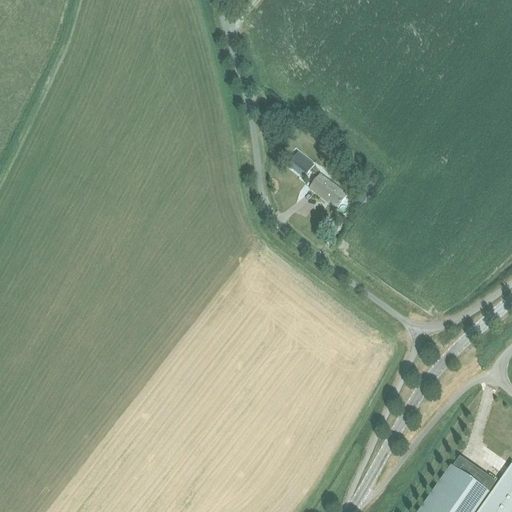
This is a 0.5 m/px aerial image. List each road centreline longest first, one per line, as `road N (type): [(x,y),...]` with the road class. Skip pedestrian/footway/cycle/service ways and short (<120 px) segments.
road 1 (unclassified): [(420,333),(276,223),(217,0)]
road 2 (tertiary): [(353,504),(422,387),(511,300)]
road 3 (unclassified): [(420,333),(348,511)]
road 4 (unclassified): [(353,504),(379,488),(460,392),(490,374)]
